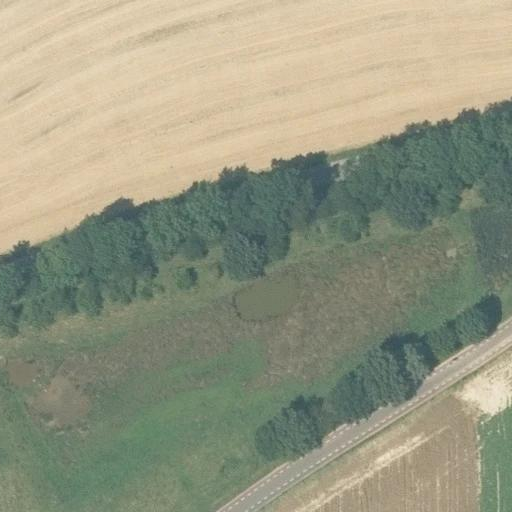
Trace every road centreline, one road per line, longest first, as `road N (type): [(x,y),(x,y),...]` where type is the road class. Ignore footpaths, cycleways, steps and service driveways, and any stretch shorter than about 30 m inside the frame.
road 1 (unclassified): [(0,275),(174,216),(511,129)]
road 2 (tertiary): [(236,511),(511,330)]
